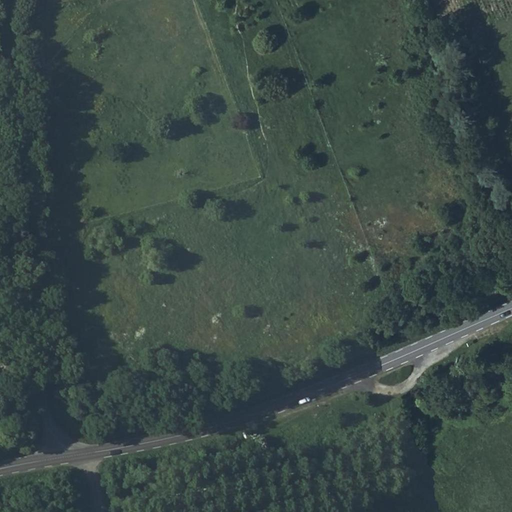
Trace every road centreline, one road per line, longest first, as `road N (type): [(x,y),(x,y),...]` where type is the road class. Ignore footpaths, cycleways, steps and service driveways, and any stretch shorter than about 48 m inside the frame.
road 1 (tertiary): [(59,458),(261,412),(511,308)]
road 2 (residential): [(59,458),(45,403),(0,0)]
